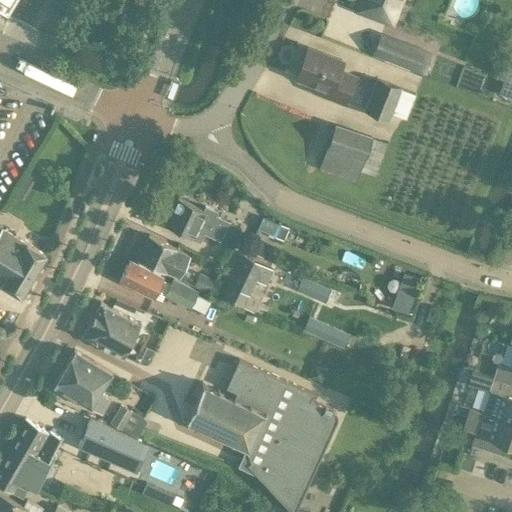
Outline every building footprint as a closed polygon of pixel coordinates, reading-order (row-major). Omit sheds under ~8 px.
[(0,0),(0,6),(5,10),(10,0),(0,0)] [(200,0),(197,7),(203,9),(206,0),(200,0)] [(364,0),(377,5),(373,15),(391,22),(399,0),(364,0)] [(423,71),(429,54),(381,35),(374,53),(423,71)] [(345,102),(355,76),(339,69),(342,60),(308,47),(296,76),(330,89),(327,95),(345,102)] [(501,94),(511,98),(511,64),(511,65),(501,94)] [(366,100),(374,77),(367,75),(359,97),(366,100)] [(403,117),(413,92),(377,78),(365,109),(388,119),(391,112),(403,117)] [(333,124),(318,168),(355,181),(359,172),(371,137),(333,124)] [(26,175),(14,196),(20,200),(32,179),(26,175)] [(227,223),(228,222),(214,216),(216,213),(204,207),(203,210),(177,198),(164,226),(191,238),(191,239),(199,242),(203,233),(218,240),(222,234),(236,240),(241,229),(227,223)] [(287,228),(262,217),(258,228),(283,238),(287,228)] [(0,284),(19,296),(44,253),(0,227),(0,284)] [(177,250),(177,249),(149,235),(137,259),(165,273),(166,271),(178,277),(189,256),(177,250)] [(257,243),(253,252),(263,256),(266,248),(257,243)] [(223,297),(254,311),(267,284),(264,282),(271,267),(244,254),(230,283),(223,297)] [(153,298),(163,277),(129,260),(119,281),(153,298)] [(207,291),(213,280),(199,273),(194,285),(207,291)] [(324,302),(330,288),(302,276),(301,277),(296,290),(324,302)] [(165,295),(189,307),(197,291),(173,279),(165,295)] [(416,291),(399,285),(391,308),(408,313),(416,291)] [(82,336),(82,337),(114,353),(122,358),(140,323),(100,302),(83,335),(82,336)] [(439,330),(446,312),(429,307),(425,318),(432,321),(430,327),(439,330)] [(73,351),(52,386),(90,409),(90,408),(100,414),(110,399),(99,393),(111,373),(73,351)] [(332,409),(310,399),(313,392),(238,358),(225,386),(236,391),(234,397),(231,396),(230,398),(218,392),(219,390),(216,389),(216,391),(203,385),(202,383),(200,383),(201,386),(186,420),(183,420),(184,422),(187,422),(200,428),(199,429),(201,430),(202,429),(215,435),(215,437),(217,438),(218,436),(230,442),(230,444),(232,445),(233,443),(246,449),(245,450),(247,451),(247,462),(246,463),(292,511),(294,511),(336,421),(337,418),(337,415),(336,413),(334,411),(332,409)] [(511,368),(499,364),(494,377),(511,382),(511,368)] [(315,367),(310,378),(321,383),(326,371),(315,367)] [(490,391),(494,377),(473,370),(468,384),(490,391)] [(511,382),(494,377),(490,391),(483,412),(497,416),(511,421),(511,382)] [(107,426),(120,432),(132,411),(120,404),(107,426)] [(132,411),(120,432),(136,438),(146,420),(132,411)] [(511,444),(511,421),(497,416),(490,437),(476,432),(472,445),(497,453),(501,441),(511,444)] [(34,489),(62,438),(49,431),(24,418),(5,452),(8,454),(0,469),(0,484),(22,497),(28,485),(34,489)] [(136,438),(120,432),(107,426),(89,419),(78,445),(129,467),(140,441),(136,438)] [(472,470),(476,459),(464,455),(461,466),(472,470)] [(145,482),(141,492),(170,505),(175,495),(145,482)] [(39,511),(42,507),(27,499),(24,506),(0,493),(0,511),(39,511)] [(175,495),(172,503),(179,506),(182,499),(175,495)]
